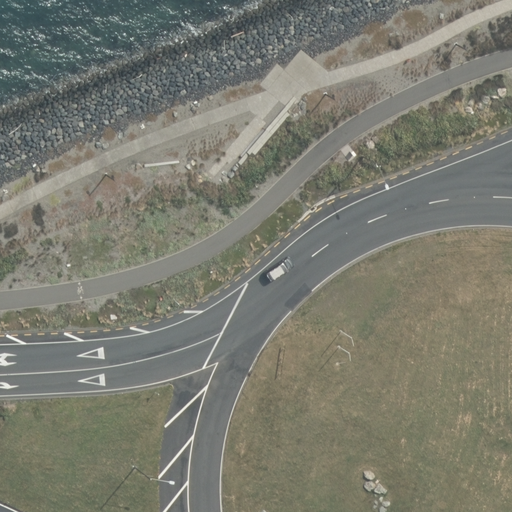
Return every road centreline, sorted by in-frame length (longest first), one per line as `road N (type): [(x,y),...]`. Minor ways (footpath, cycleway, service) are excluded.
road 1 (trunk): [(0,373),(132,362),(234,324)]
road 2 (trunk): [(234,324),(297,255),(350,223),(409,202)]
road 3 (trunk): [(190,511),(195,414),(234,324)]
